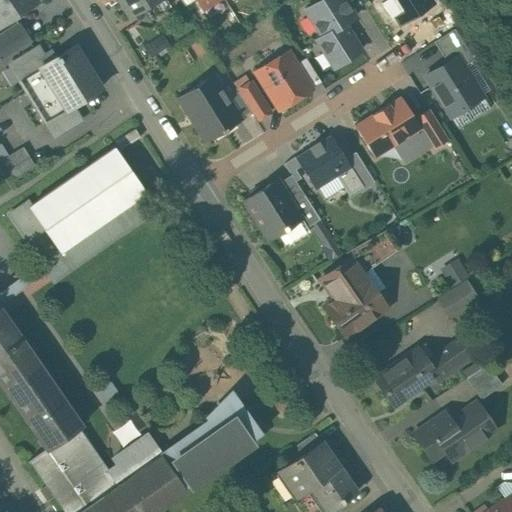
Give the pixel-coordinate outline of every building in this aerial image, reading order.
[(33,0),(0,0),(0,21),(33,0)] [(118,0),(128,16),(152,0),(118,0)] [(321,36),(343,23),(354,16),(343,0),(318,0),(304,9),(321,36)] [(381,0),(398,26),(435,2),(434,0),(381,0)] [(16,23),(0,33),(0,59),(28,41),(16,23)] [(343,23),(321,36),(315,39),(332,66),(359,49),(343,23)] [(99,88),(73,45),(46,62),(38,66),(44,76),(65,109),(71,105),(99,88)] [(36,47),(9,64),(24,88),(44,76),(38,66),(46,62),(36,47)] [(286,51),(254,71),(277,108),(309,88),(307,84),(294,63),(286,51)] [(317,78),(304,57),(294,63),(307,84),(317,78)] [(455,60),(427,78),(451,117),(480,99),(455,60)] [(211,74),(177,96),(205,140),(239,119),(238,117),(225,97),(211,74)] [(65,109),(44,76),(24,88),(53,135),(80,119),(71,105),(65,109)] [(269,111),(250,81),(236,89),(255,119),(269,111)] [(249,110),(236,90),(225,97),(238,117),(249,110)] [(400,95),(354,124),(375,156),(420,128),(400,95)] [(330,134),(293,155),(313,190),(350,168),(330,134)] [(15,177),(38,164),(27,144),(4,157),(15,177)] [(112,147),(29,205),(26,201),(7,214),(53,279),(153,209),(141,191),(143,190),(112,147)] [(290,174),(278,182),(290,202),(303,194),(290,174)] [(275,178),(259,189),(256,185),(248,191),(250,194),(242,199),(267,239),(279,231),(286,227),(283,222),(295,214),(299,219),(300,218),(290,202),(278,182),(275,178)] [(318,219),(303,194),(290,202),(300,218),(306,226),(306,227),(318,219)] [(295,214),(283,222),(286,227),(279,231),(285,241),(290,242),(305,232),(306,227),(300,218),(299,219),(295,214)] [(386,227),(365,239),(380,260),(399,246),(386,227)] [(380,260),(365,239),(353,246),(364,262),(368,268),(380,260)] [(364,262),(353,246),(344,252),(347,257),(349,256),(357,267),(364,262)] [(442,266),(453,284),(471,273),(460,255),(442,266)] [(364,262),(357,267),(349,256),(347,257),(318,278),(332,297),(322,304),(344,336),(385,308),(374,293),(382,287),(368,268),(364,262)] [(454,315),(484,294),(469,274),(440,295),(454,315)] [(79,425),(0,310),(0,381),(45,447),(46,448),(61,438),(76,428),(79,425)] [(475,353),(461,334),(451,342),(464,361),(475,353)] [(451,342),(424,360),(437,379),(464,361),(451,342)] [(415,347),(372,377),(392,404),(433,375),(436,380),(437,379),(424,360),(415,347)] [(500,384),(486,363),(465,378),(479,398),(500,384)] [(116,392),(107,380),(96,388),(105,400),(116,392)] [(77,511),(149,511),(182,489),(180,485),(185,481),(188,485),(250,441),(247,437),(257,430),(231,392),(207,416),(210,420),(158,456),(102,496),(77,511)] [(474,400),(448,419),(442,411),(411,432),(430,459),(443,450),(449,459),(466,448),(467,449),(486,436),(485,435),(494,429),(474,400)] [(106,470),(76,428),(61,438),(102,496),(116,485),(106,470)] [(313,432),(295,444),(301,453),(319,441),(313,432)] [(145,433),(111,457),(116,463),(106,470),(116,485),(158,456),(155,451),(157,450),(145,433)] [(77,511),(102,496),(61,438),(46,448),(45,447),(26,460),(27,461),(31,459),(47,483),(39,489),(46,498),(54,493),(67,511),(77,511)] [(301,453),(277,470),(295,496),(304,490),(338,467),(320,441),(319,441),(301,453)] [(338,467),(304,490),(319,511),(325,511),(355,491),(338,467)] [(511,511),(511,501),(508,495),(483,511),(511,511)]
